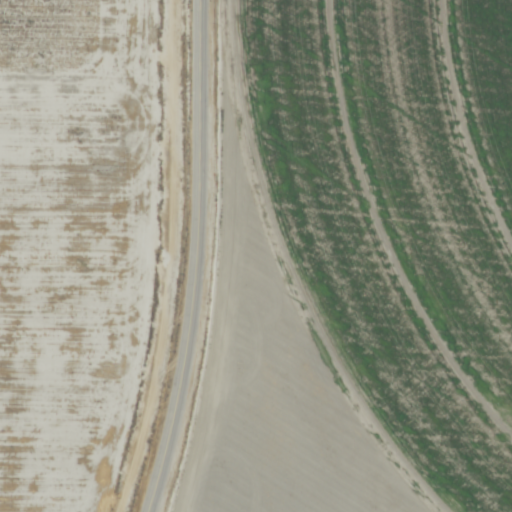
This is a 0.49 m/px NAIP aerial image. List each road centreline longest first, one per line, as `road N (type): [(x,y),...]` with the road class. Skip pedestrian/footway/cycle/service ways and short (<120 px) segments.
road 1 (secondary): [(159,511),(205,294),(212,0)]
road 2 (track): [(213,31),(511,24)]
